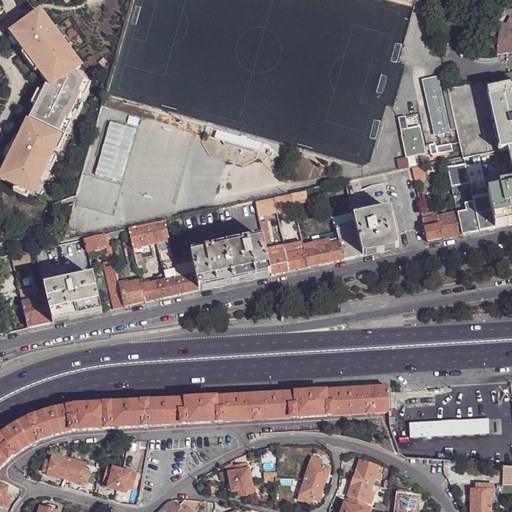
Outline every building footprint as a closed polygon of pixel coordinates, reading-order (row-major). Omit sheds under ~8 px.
[(29,195),(35,181),(37,182),(49,156),(52,157),(60,137),(58,136),(65,121),(67,122),(71,115),(72,116),(78,103),(76,102),(80,95),(77,94),(83,81),(80,80),(74,73),(79,69),(52,33),(55,30),(51,24),(48,27),(40,17),(43,14),(42,12),(13,34),(53,86),(51,90),(47,88),(31,122),(27,121),(20,135),(17,133),(14,141),(17,142),(0,178),(0,181),(15,188),(14,191),(18,193),(20,190),(29,195)] [(511,18),(509,17),(506,27),(502,26),(500,32),(498,43),(498,54),(511,54),(511,18)] [(438,80),(426,83),(437,133),(449,131),(438,80)] [(459,128),(465,159),(481,155),(495,152),(503,151),(489,89),(487,80),(450,87),(446,88),(454,129),(459,128)] [(511,84),(489,89),(503,151),(511,149),(511,148),(511,84)] [(407,132),(406,128),(404,115),(397,116),(405,157),(407,166),(415,164),(414,155),(423,152),(423,148),(419,129),(407,132)] [(134,133),(109,126),(94,179),(120,186),(134,133)] [(268,146),(216,132),(214,140),(222,142),(223,146),(250,154),(254,152),(262,153),(263,151),(266,152),(270,156),(274,152),(268,146)] [(431,157),(453,152),(451,145),(436,148),(435,145),(428,146),(429,151),(431,157)] [(489,194),(490,197),(497,229),(511,225),(511,148),(511,149),(511,153),(511,184),(503,186),(502,187),(503,191),(489,194)] [(481,155),(465,159),(469,182),(486,178),(481,155)] [(407,166),(405,157),(395,159),(397,168),(407,166)] [(424,168),(414,170),(415,177),(416,182),(428,182),(424,168)] [(486,178),(469,182),(474,202),(490,197),(489,194),(486,178)] [(368,189),(366,179),(346,184),(348,190),(354,217),(396,209),(390,181),(380,184),(368,189)] [(307,193),(292,196),(293,203),(294,207),(309,204),(307,193)] [(274,206),(276,214),(294,208),(294,207),(293,203),(292,196),(292,195),(273,199),(274,206)] [(474,202),(476,210),(480,232),(497,229),(490,197),(474,202)] [(273,199),(256,203),(259,218),(276,214),(274,206),(273,199)] [(458,214),(463,236),(480,232),(476,210),(474,202),(465,203),(467,211),(458,213),(458,214)] [(355,223),(364,256),(385,252),(394,250),(405,248),(403,238),(396,209),(354,217),(355,223)] [(442,226),(445,240),(463,236),(458,214),(443,217),(440,217),(442,226)] [(424,221),(426,230),(442,226),(440,217),(439,218),(424,221)] [(183,219),(177,219),(180,231),(186,229),(183,219)] [(165,223),(129,230),(130,236),(134,249),(157,244),(170,241),(165,223)] [(340,243),(345,261),(364,256),(355,223),(337,228),(339,239),(340,243)] [(262,227),(265,242),(266,244),(271,243),(267,226),(262,227)] [(429,243),(445,240),(442,226),(426,230),(429,243)] [(129,230),(109,235),(110,241),(130,236),(129,230)] [(85,240),(88,252),(108,248),(104,235),(85,240)] [(339,239),(320,243),(321,248),(340,243),(339,239)] [(170,241),(157,244),(166,281),(179,279),(176,266),(170,241)] [(265,242),(193,257),(193,260),(200,290),(273,274),(270,259),(268,252),(266,244),(265,242)] [(305,251),(309,268),(345,261),(340,243),(321,248),(311,250),(305,251)] [(285,249),(286,255),(305,251),(303,246),(303,245),(285,248),(285,249)] [(270,259),(286,255),(285,249),(268,252),(270,259)] [(36,250),(12,255),(14,265),(29,262),(29,260),(38,257),(36,250)] [(286,255),(290,272),(309,268),(305,251),(286,255)] [(142,254),(135,255),(139,272),(146,271),(142,254)] [(270,259),(273,274),(274,276),(290,272),(286,255),(270,259)] [(179,279),(183,295),(201,292),(200,290),(193,260),(191,261),(192,263),(176,266),(179,279)] [(116,310),(125,308),(121,286),(120,283),(114,261),(109,262),(105,263),(116,310)] [(142,282),(146,303),(167,299),(183,295),(179,279),(166,281),(163,282),(163,278),(160,279),(159,276),(151,281),(152,284),(150,285),(149,281),(142,282)] [(46,291),(48,298),(54,323),(103,313),(94,277),(45,288),(46,291)] [(121,286),(125,308),(146,303),(142,282),(141,281),(124,285),(121,286)] [(21,291),(30,329),(54,323),(48,298),(38,300),(36,293),(35,287),(21,291)] [(36,293),(38,300),(48,298),(46,291),(36,293)] [(389,413),(389,400),(388,388),(300,393),(73,407),(60,410),(48,413),(31,419),(20,424),(9,431),(0,437),(0,471),(7,464),(17,456),(27,450),(36,444),(47,440),(57,436),(72,433),(87,432),(389,413)] [(412,436),(489,432),(488,419),(411,423),(412,436)] [(80,484),(80,482),(86,484),(89,473),(83,472),(85,465),(52,456),(50,463),(44,462),(42,472),(48,473),(47,475),(80,484)] [(299,498),(308,501),(310,496),(318,499),(328,468),(319,465),(321,461),(311,458),(299,498)] [(374,493),(370,491),(375,478),(379,479),(380,475),(376,473),(378,467),(360,460),(348,496),(352,498),(352,500),(350,505),(344,504),(341,511),(363,511),(364,510),(363,510),(365,505),(370,506),(374,493)] [(247,465),(233,467),(233,464),(227,470),(228,473),(221,474),(222,482),(230,481),(232,493),(238,492),(239,497),(253,494),(252,489),(252,488),(248,469),(248,470),(247,465)] [(489,476),(489,466),(481,465),(481,475),(489,476)] [(511,467),(504,467),(501,490),(511,490),(511,467)] [(109,483),(108,489),(126,494),(128,488),(133,489),(137,475),(108,468),(104,482),(109,483)] [(265,472),(264,483),(281,483),(281,478),(276,477),(276,473),(265,472)] [(0,506),(7,508),(10,498),(9,497),(10,495),(6,494),(8,488),(0,485),(0,506)] [(490,511),(491,486),(480,486),(480,491),(471,491),(470,511),(490,511)] [(415,511),(417,498),(409,497),(409,492),(399,491),(396,511),(415,511)] [(158,511),(168,511),(177,504),(174,501),(170,503),(165,505),(158,511)] [(177,504),(168,511),(192,511),(183,503),(180,507),(177,504)]
